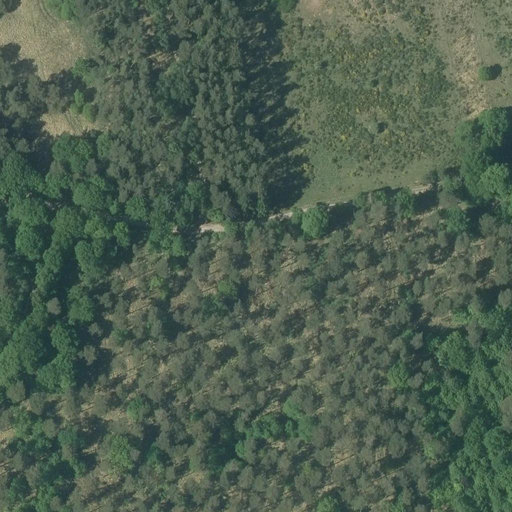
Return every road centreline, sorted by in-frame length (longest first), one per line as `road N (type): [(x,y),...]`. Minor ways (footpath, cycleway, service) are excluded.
road 1 (track): [(396,192),(185,229),(0,202)]
road 2 (unknown): [(416,511),(396,192)]
road 3 (track): [(0,348),(56,208)]
